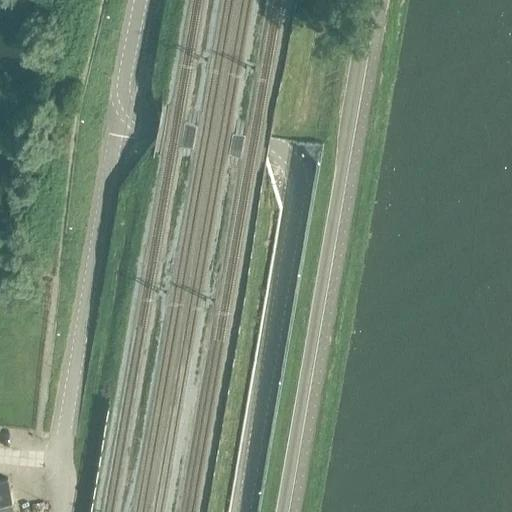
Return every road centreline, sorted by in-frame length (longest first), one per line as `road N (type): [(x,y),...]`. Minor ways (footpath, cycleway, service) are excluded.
road 1 (tertiary): [(242,511),(298,176),(289,156),(270,144),(157,124),(129,109)]
road 2 (unclassified): [(282,511),(370,0)]
road 3 (unclassified): [(65,511),(62,437),(114,134),(129,109)]
